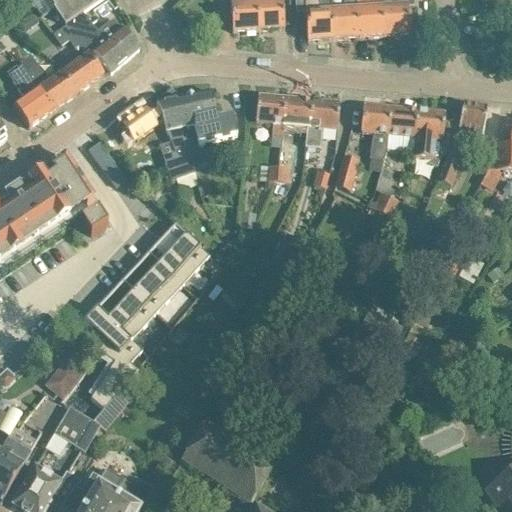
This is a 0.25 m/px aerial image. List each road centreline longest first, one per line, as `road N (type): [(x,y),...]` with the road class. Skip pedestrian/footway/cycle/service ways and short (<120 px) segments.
road 1 (residential): [(0,339),(128,231),(64,134)]
road 2 (residential): [(167,69),(195,64),(446,86)]
road 3 (residential): [(64,134),(167,69)]
